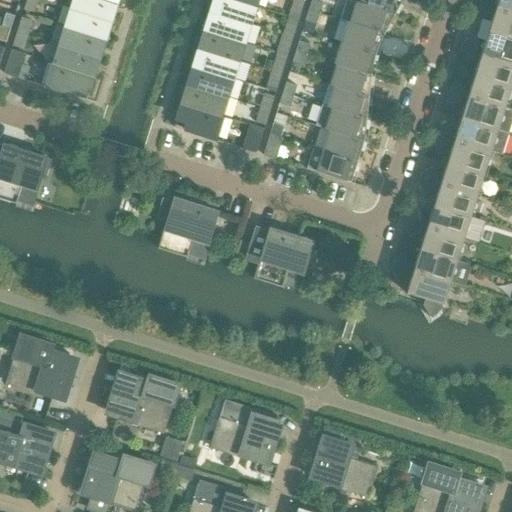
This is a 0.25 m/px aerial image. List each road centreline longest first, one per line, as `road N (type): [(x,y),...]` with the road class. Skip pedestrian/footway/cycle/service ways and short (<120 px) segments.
road 1 (residential): [(449,0),(379,230),(147,160)]
road 2 (residential): [(147,160),(199,0)]
road 3 (residential): [(46,511),(90,368)]
road 4 (residential): [(90,142),(131,0)]
